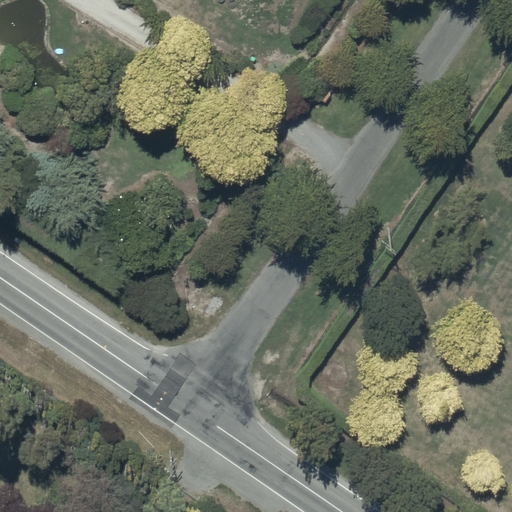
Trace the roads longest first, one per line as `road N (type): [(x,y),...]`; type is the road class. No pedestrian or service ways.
road 1 (residential): [(193,412),(475,0)]
road 2 (tertiary): [(193,412),(0,279)]
road 3 (tertiary): [(338,511),(193,412)]
